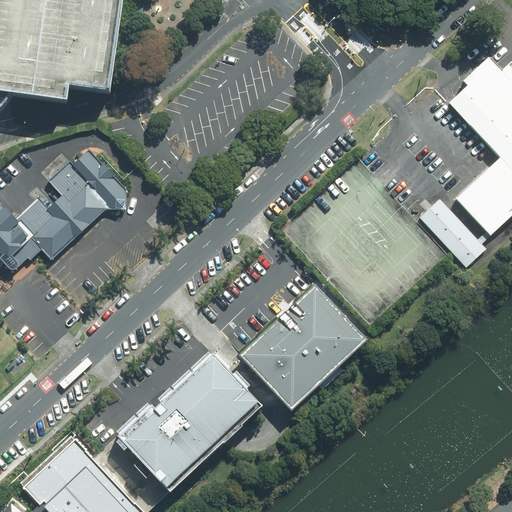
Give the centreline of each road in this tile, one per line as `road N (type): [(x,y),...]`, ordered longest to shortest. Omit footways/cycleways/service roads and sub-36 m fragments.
road 1 (residential): [(459,0),(0,433)]
road 2 (unknown): [(211,335),(269,390),(272,403),(263,424),(231,428)]
road 3 (unknown): [(19,69),(84,77),(103,0)]
road 4 (unknown): [(511,21),(452,68),(414,41)]
